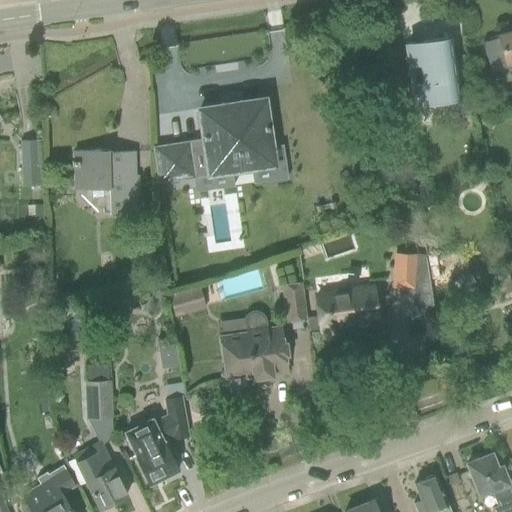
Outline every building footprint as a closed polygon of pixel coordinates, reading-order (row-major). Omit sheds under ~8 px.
[(511,31),(510,32),(509,29),(500,32),(501,35),(497,36),(498,38),(482,43),(482,44),(491,73),(507,68),(508,72),(511,72),(511,31)] [(416,105),(455,99),(452,78),(448,78),(445,61),(449,60),(446,39),(407,45),(410,66),(419,65),(422,82),(413,84),(416,105)] [(200,115),(198,116),(200,135),(202,134),(203,141),(204,147),(205,154),(208,173),(209,176),(231,172),(251,169),(276,166),(273,148),(269,124),(266,105),(264,106),(263,100),(242,103),(242,101),(220,105),(220,106),(199,109),(200,115)] [(36,140),(20,141),(21,187),(42,186),(42,168),(37,168),(37,165),(37,157),(36,154),(36,145),(36,140)] [(193,179),(188,150),(187,143),(154,148),(159,184),(193,179)] [(134,152),(109,153),(109,151),(74,152),(75,191),(97,213),(110,213),(110,215),(136,214),(136,197),(139,197),(138,176),(135,176),(134,152)] [(42,205),(26,206),(27,216),(34,216),(35,225),(43,225),(42,205)] [(353,232),(320,244),(325,261),(359,250),(353,232)] [(414,288),(417,256),(398,254),(395,286),(414,288)] [(288,324),(307,321),(301,283),(283,285),(288,324)] [(376,322),(374,302),(371,287),(316,296),(321,330),(322,330),(323,338),(327,340),(336,339),(339,335),(338,327),(376,322)] [(140,295),(137,306),(147,309),(150,298),(140,295)] [(127,300),(116,304),(119,312),(129,308),(127,300)] [(263,315),(259,313),(255,312),(251,313),(247,314),(245,318),(244,322),(246,332),(219,336),(224,371),(221,372),(222,381),(223,381),(224,385),(227,388),(231,390),(235,391),(239,389),(242,386),(244,382),(244,378),(252,377),(252,379),(273,376),(271,368),(286,366),(284,355),(287,355),(285,343),(283,343),(280,327),(266,329),(264,319),(263,315)] [(86,382),(84,382),(85,416),(112,415),(110,365),(86,366),(86,382)] [(165,401),(168,416),(153,423),(152,420),(125,433),(136,457),(149,484),(178,470),(164,443),(163,442),(171,438),(171,440),(187,438),(181,399),(165,401)] [(99,443),(73,456),(78,466),(85,480),(91,491),(100,509),(126,496),(117,478),(99,443)] [(491,454),(466,463),(474,482),(480,498),(491,494),(496,506),(491,508),(492,511),(511,511),(511,494),(508,485),(507,481),(501,466),(496,468),(491,454)] [(71,511),(60,493),(74,485),(62,466),(47,475),(50,479),(22,496),(20,500),(19,503),(19,508),(21,511),(20,511),(71,511)] [(456,474),(446,478),(448,485),(458,481),(456,474)] [(450,511),(443,494),(436,475),(414,484),(420,500),(413,503),(416,511),(434,511),(439,510),(439,511),(450,511)] [(377,511),(372,501),(345,511),(377,511)]
